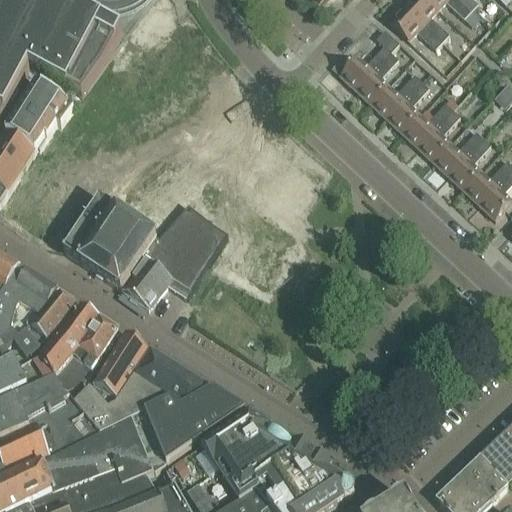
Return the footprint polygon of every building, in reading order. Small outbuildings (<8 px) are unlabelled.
[(0,0),(0,125),(31,73),(83,104),(101,74),(122,37),(103,27),(105,23),(103,21),(131,12),(133,14),(137,11),(142,8),(146,5),(141,0),(0,0)] [(421,0),(416,0),(405,13),(442,48),(449,40),(430,23),(438,15),(421,0)] [(451,0),(421,0),(438,15),(445,7),(464,24),(470,18),(451,0)] [(451,0),(470,18),(477,10),(466,0),(451,0)] [(442,48),(405,13),(390,29),(408,46),(417,37),(435,55),(442,48)] [(385,35),(376,45),(383,52),(390,59),(399,49),(385,35)] [(340,82),(356,97),(391,59),(390,59),(383,52),(366,71),(358,63),(340,82)] [(391,59),(356,97),(372,111),(389,92),(381,84),(398,66),(391,59)] [(469,85),(482,69),(473,61),(460,77),(469,85)] [(372,111),(387,125),(422,88),(414,81),(397,99),(389,92),(372,111)] [(387,125),(402,139),(420,121),(412,113),(429,94),(422,88),(387,125)] [(0,211),(34,162),(38,155),(40,156),(58,130),(62,133),(67,127),(75,115),(36,90),(3,142),(0,147),(0,211)] [(402,139),(418,154),(453,116),(445,109),(428,128),(420,121),(402,139)] [(418,154),(433,168),(450,149),(443,142),(460,123),(453,116),(418,154)] [(433,168),(448,182),(483,145),(476,138),(459,157),(450,149),(433,168)] [(511,164),(511,140),(502,158),(511,164)] [(448,182),(464,196),(481,178),(473,170),(491,151),(483,145),(448,182)] [(464,196),(479,211),(511,174),(511,171),(507,166),(489,185),(481,178),(464,196)] [(511,174),(479,211),(495,226),(511,207),(511,206),(504,199),(511,190),(511,174)] [(157,241),(100,202),(63,257),(121,296),(157,241)] [(158,242),(122,296),(149,315),(173,285),(201,251),(229,268),(229,269),(230,269),(242,250),(215,234),(190,212),(164,241),(162,244),(158,242)] [(0,294),(2,296),(4,292),(17,271),(0,260),(0,294)] [(32,333),(59,299),(29,279),(17,271),(4,292),(2,296),(0,298),(0,345),(2,349),(7,355),(14,348),(22,359),(27,364),(36,357),(22,340),(26,336),(31,332),(32,333)] [(31,332),(26,336),(37,350),(47,345),(76,310),(76,309),(60,299),(59,299),(32,333),(31,332)] [(99,324),(81,313),(40,362),(41,362),(29,370),(20,375),(29,395),(55,384),(64,398),(86,388),(93,377),(92,376),(97,369),(79,357),(99,324)] [(119,337),(99,324),(79,357),(97,369),(119,337)] [(151,357),(125,341),(91,395),(109,414),(116,410),(119,406),(118,406),(151,357)] [(100,440),(101,442),(132,426),(131,426),(172,406),(183,414),(212,397),(213,396),(151,357),(118,406),(119,406),(116,410),(109,414),(91,395),(90,394),(74,410),(71,403),(67,405),(66,404),(24,424),(27,429),(0,441),(0,485),(51,463),(51,464),(100,440)] [(14,363),(0,369),(0,408),(29,395),(20,375),(31,368),(27,364),(22,359),(14,363)] [(0,441),(27,429),(24,424),(66,404),(63,398),(64,398),(55,384),(29,395),(0,408),(0,441)] [(122,491),(146,482),(146,481),(154,478),(155,479),(166,472),(245,419),(246,418),(213,396),(212,397),(183,414),(172,406),(131,426),(132,426),(101,442),(44,470),(44,469),(0,488),(0,511),(29,511),(48,505),(50,508),(59,504),(59,500),(117,478),(122,491)] [(237,511),(257,501),(265,511),(339,511),(347,507),(347,491),(332,481),(335,477),(317,465),(317,464),(299,452),(298,454),(274,438),(275,437),(251,421),(236,432),(165,479),(171,493),(160,499),(125,511),(237,511)] [(511,433),(481,464),(509,493),(511,489),(511,433)] [(488,511),(509,493),(481,464),(436,506),(441,511),(488,511)] [(29,511),(71,511),(122,491),(117,478),(59,500),(59,504),(50,508),(48,505),(29,511)] [(122,491),(71,511),(125,511),(160,499),(160,498),(157,499),(146,482),(122,491)] [(265,511),(257,501),(237,511),(265,511)]
